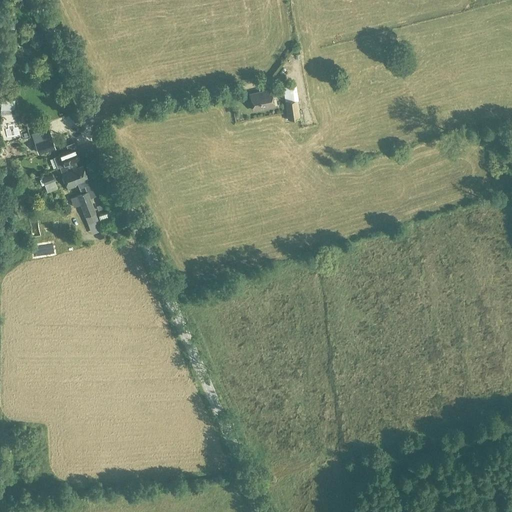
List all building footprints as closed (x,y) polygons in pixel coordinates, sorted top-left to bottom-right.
[(251,95),(254,111),(275,106),(271,90),(251,95)] [(54,99),(58,111),(63,109),(59,97),(54,99)] [(285,102),(288,120),(300,119),(298,101),(285,102)] [(39,152),(54,147),(50,136),(35,142),(39,152)] [(86,180),(88,179),(83,165),(78,167),(76,161),(80,160),(74,144),(67,146),(69,151),(59,155),(63,166),(60,167),(62,173),(68,189),(78,185),(82,194),(70,198),(74,207),(80,205),(85,217),(96,212),(88,191),(86,192),(84,186),(88,185),(86,180)] [(54,180),(51,174),(42,178),(44,184),(54,180)] [(112,212),(100,216),(102,224),(114,219),(112,212)]
